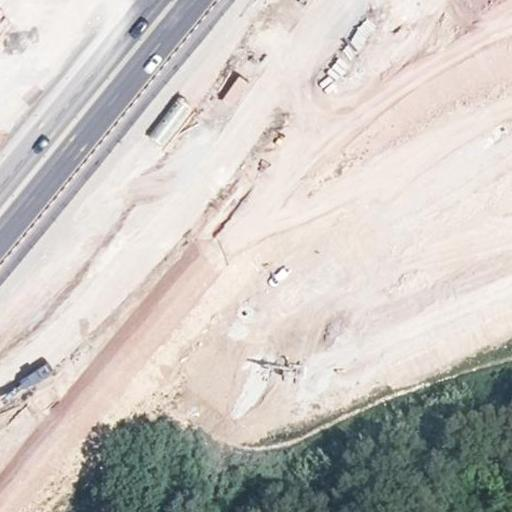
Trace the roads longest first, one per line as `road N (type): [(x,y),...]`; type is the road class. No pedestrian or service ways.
road 1 (primary): [(0,365),(305,0)]
road 2 (track): [(511,303),(358,363),(249,384),(217,359),(235,292)]
road 3 (primary): [(250,0),(0,293)]
road 4 (track): [(206,188),(272,239),(430,126),(511,86)]
road 5 (secondary): [(198,0),(0,247)]
